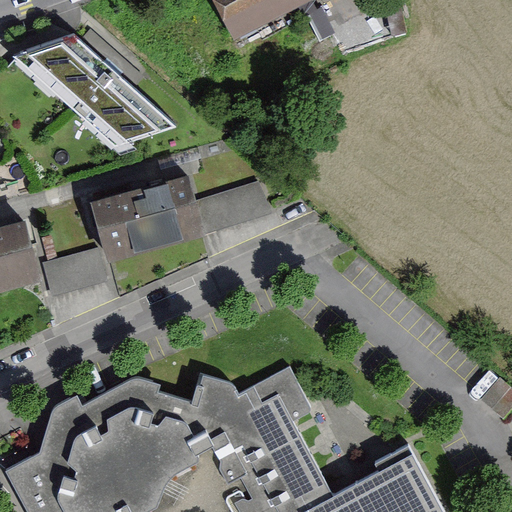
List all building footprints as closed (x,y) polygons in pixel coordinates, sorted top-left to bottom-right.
[(222,0),(237,27),(288,0),(222,0)] [(399,0),(383,0),(391,34),(406,30),(399,0)] [(13,57),(113,148),(174,131),(73,38),(13,57)] [(188,176),(93,202),(109,260),(205,234),(188,176)] [(24,222),(0,228),(0,290),(39,281),(24,222)] [(54,293),(110,278),(101,245),(45,259),(54,293)] [(445,511),(408,443),(375,461),(379,468),(333,493),(293,419),(312,411),(290,367),(239,393),(236,387),(235,385),(233,384),(231,382),(229,381),(200,372),(192,400),(151,388),(153,380),(141,376),(139,376),(137,376),(135,376),(132,377),(76,407),(70,397),(58,403),(56,404),(55,406),(53,408),(52,411),(40,451),(6,469),(29,511),(95,511),(94,510),(102,506),(104,509),(107,507),(108,509),(110,510),(112,511),(113,511),(116,511),(118,511),(120,511),(122,509),(123,511),(152,511),(150,508),(157,504),(165,485),(166,482),(169,479),(171,476),(173,474),(174,473),(176,471),(179,470),(197,460),(198,459),(199,457),(199,456),(199,454),(193,444),(195,443),(198,447),(198,446),(196,443),(208,437),(220,458),(220,459),(221,461),(220,466),(220,467),(220,469),(228,483),(258,467),(262,473),(259,475),(263,482),(266,480),(274,495),(271,497),(275,503),(277,502),(283,511),(445,511)] [(511,386),(500,376),(481,398),(503,418),(511,407),(511,386)]
